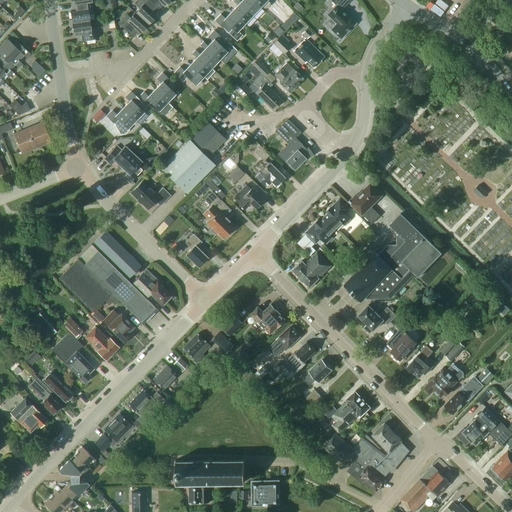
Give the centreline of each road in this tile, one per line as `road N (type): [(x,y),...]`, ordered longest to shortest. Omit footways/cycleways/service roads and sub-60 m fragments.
road 1 (residential): [(254,250),(347,155),(361,132),(371,55),(406,4)]
road 2 (residential): [(13,503),(204,302)]
road 3 (residential): [(436,442),(254,250)]
road 4 (residential): [(204,302),(78,167)]
road 5 (residential): [(59,75),(136,59),(192,0)]
